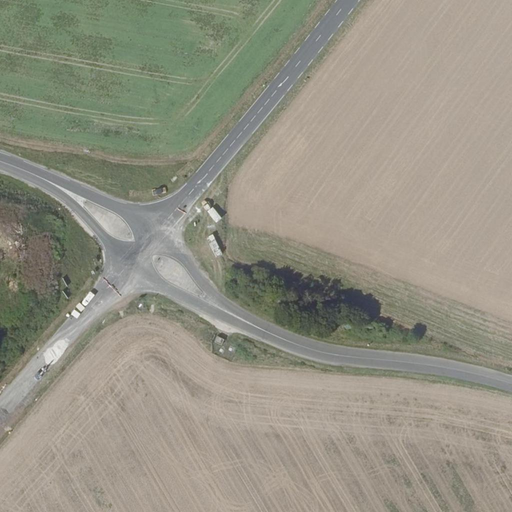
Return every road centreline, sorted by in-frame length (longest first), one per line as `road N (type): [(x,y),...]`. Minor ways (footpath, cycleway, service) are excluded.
road 1 (tertiary): [(196,295),(321,352),(511,383)]
road 2 (primary): [(351,0),(176,207)]
road 3 (unclassified): [(144,336),(175,447),(181,511)]
road 4 (primary): [(85,205),(67,224),(55,261),(64,299),(80,320)]
road 5 (primary): [(80,320),(0,411)]
